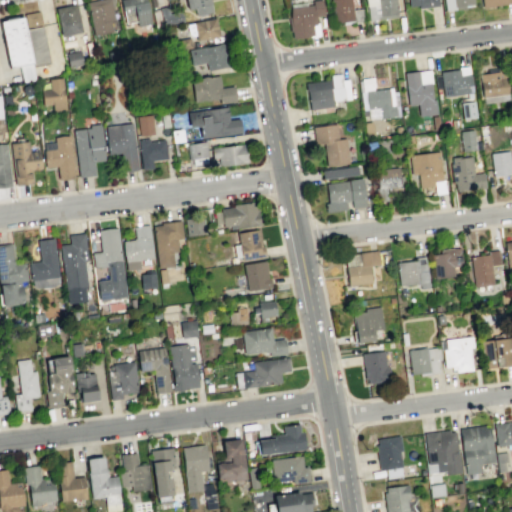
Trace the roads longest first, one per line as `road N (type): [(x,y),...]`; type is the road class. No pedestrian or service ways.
road 1 (tertiary): [(350,511),(249,0)]
road 2 (residential): [(331,399),(0,443)]
road 3 (residential): [(286,180),(0,216)]
road 4 (residential): [(511,32),(263,65)]
road 5 (residential): [(511,214),(298,240)]
road 6 (residential): [(511,395),(335,418)]
